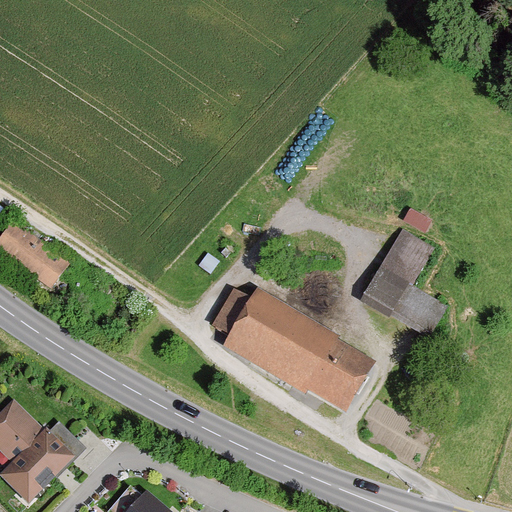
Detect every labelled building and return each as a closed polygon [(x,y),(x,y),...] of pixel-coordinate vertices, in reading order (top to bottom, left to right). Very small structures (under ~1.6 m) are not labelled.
[(0,241),(0,259),(47,290),(64,265),(8,229),(0,241)] [(354,296),(432,338),(449,307),(410,286),(377,270),(370,266),(354,296)] [(376,368),(250,291),(219,342),(345,419),(376,368)] [(10,409),(0,420),(0,463),(8,471),(0,480),(0,491),(23,511),(28,511),(72,464),(10,409)] [(155,511),(143,501),(133,511),(155,511)]
